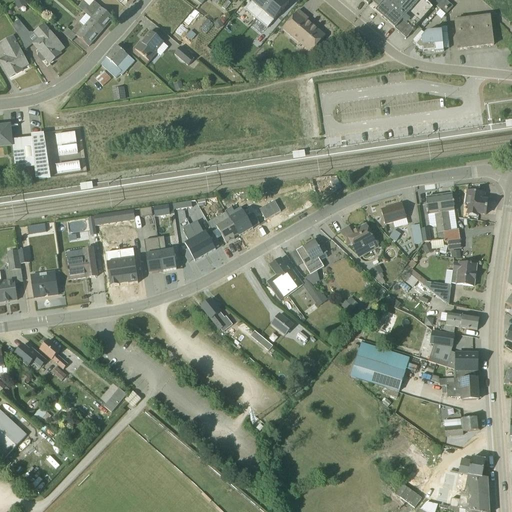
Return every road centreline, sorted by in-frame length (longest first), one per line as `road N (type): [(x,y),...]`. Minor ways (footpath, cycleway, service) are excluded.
road 1 (residential): [(511,178),(474,172),(382,188),(160,301),(0,328)]
road 2 (tertiary): [(503,511),(493,339),(511,178)]
road 3 (residential): [(511,77),(412,65),(326,0)]
road 4 (residential): [(145,0),(71,83),(0,105)]
